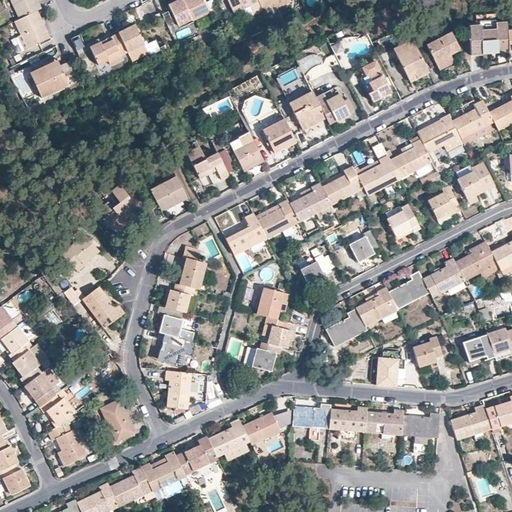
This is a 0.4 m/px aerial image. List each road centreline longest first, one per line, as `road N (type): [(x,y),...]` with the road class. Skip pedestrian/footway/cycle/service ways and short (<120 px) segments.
road 1 (residential): [(163,438),(127,360),(165,234),(452,87),(511,72)]
road 2 (residential): [(511,208),(325,301),(300,386)]
road 3 (residential): [(300,386),(450,400),(511,381)]
road 4 (residential): [(163,438),(280,386),(300,386)]
road 5 (residential): [(51,495),(163,438)]
